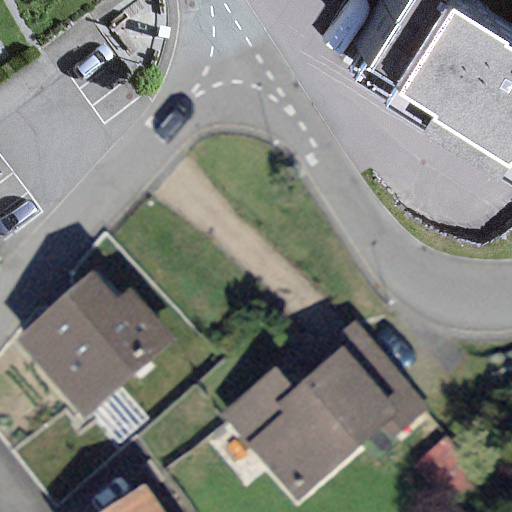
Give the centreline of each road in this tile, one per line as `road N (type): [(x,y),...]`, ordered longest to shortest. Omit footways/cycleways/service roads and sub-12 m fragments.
road 1 (residential): [(237,41),(406,276),(482,299),(511,294)]
road 2 (residential): [(237,41),(80,207),(0,309)]
